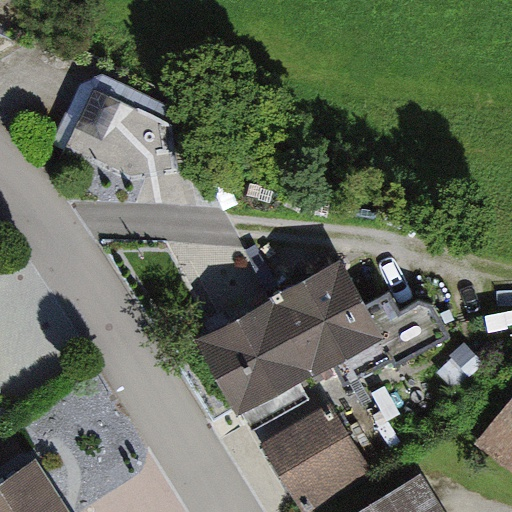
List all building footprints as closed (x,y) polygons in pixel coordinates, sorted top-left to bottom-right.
[(59,141),(152,193),(193,121),(100,69),(59,141)] [(349,272),(192,346),(226,418),(383,345),(349,272)] [(511,408),(480,451),(511,475),(511,408)] [(316,511),(370,481),(330,411),(269,446),(306,511),(316,511)] [(0,511),(64,511),(38,469),(0,492),(0,511)] [(445,511),(427,480),(372,511),(445,511)]
